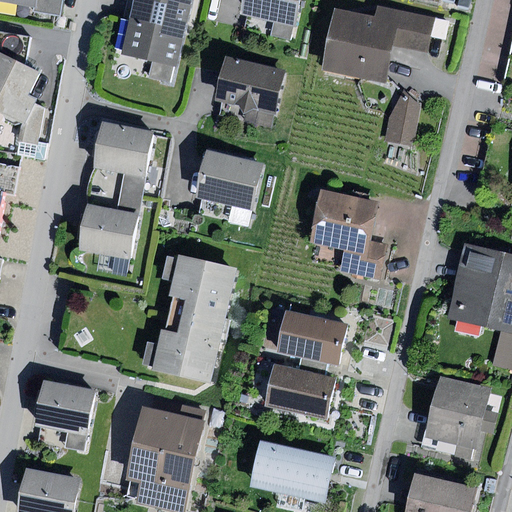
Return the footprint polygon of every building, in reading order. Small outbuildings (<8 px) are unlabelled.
[(37,0),(37,7),(36,12),(60,16),(63,0),(37,0)] [(193,0),(134,0),(122,54),(154,61),(150,78),(171,83),(174,67),(178,67),(193,0)] [(300,0),(246,0),(243,15),(248,16),(273,22),(270,36),(291,41),(300,0)] [(376,17),(336,9),(323,71),(386,84),(394,46),(429,53),(436,18),(378,7),(376,17)] [(273,22),(248,16),(244,30),(270,36),(273,22)] [(0,32),(0,52),(26,65),(31,37),(0,32)] [(0,112),(22,122),(18,142),(38,144),(45,108),(36,103),(37,99),(29,95),(40,72),(26,65),(0,52),(0,112)] [(286,70),(227,57),(217,102),(222,103),(239,107),(247,116),(245,122),(245,124),(273,130),(286,70)] [(404,91),(389,118),(417,123),(421,106),(404,91)] [(239,107),(222,103),(219,116),(245,122),(247,116),(239,107)] [(389,118),(385,142),(413,147),(417,123),(389,118)] [(155,133),(102,123),(94,169),(100,170),(146,178),(155,133)] [(511,131),(493,127),(486,156),(511,162),(511,131)] [(265,164),(209,150),(197,198),(253,211),(265,164)] [(511,162),(486,156),(483,171),(511,178),(511,162)] [(0,163),(0,189),(6,190),(16,192),(21,167),(0,163)] [(146,178),(100,170),(97,187),(144,195),(146,178)] [(511,185),(511,178),(483,171),(479,187),(510,195),(511,185)] [(144,195),(97,187),(94,206),(140,214),(144,195)] [(380,203),(322,190),(310,243),(344,251),(339,273),(382,282),(390,246),(371,242),(380,203)] [(94,206),(88,206),(80,251),(133,260),(140,214),(96,207),(94,206)] [(511,255),(466,245),(449,318),(511,332),(511,255)] [(237,269),(179,256),(170,297),(187,301),(179,333),(162,329),(153,371),(212,383),(224,326),(237,269)] [(348,326),(286,313),(277,353),(301,358),(300,365),(326,370),(328,364),(339,366),(348,326)] [(511,335),(501,333),(493,367),(511,371),(511,335)] [(299,371),(274,366),(266,406),(326,420),(335,379),(325,377),(326,370),(300,365),(299,371)] [(492,387),(440,375),(425,437),(477,449),(481,430),(494,433),(499,413),(487,410),(492,387)] [(98,391),(45,381),(37,426),(41,427),(89,436),(98,391)] [(184,511),(204,422),(145,410),(129,481),(140,484),(136,503),(176,511),(184,511)] [(89,436),(41,427),(38,444),(86,453),(89,436)] [(335,458),(261,441),(251,487),(325,503),(335,458)] [(75,511),(81,481),(29,471),(21,511),(75,511)] [(471,511),(477,488),(415,474),(406,511),(471,511)]
